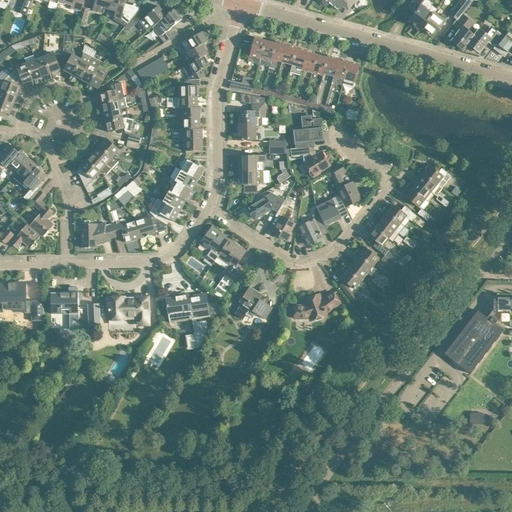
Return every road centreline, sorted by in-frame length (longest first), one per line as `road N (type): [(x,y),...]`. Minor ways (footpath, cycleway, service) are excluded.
road 1 (residential): [(209,208),(291,262),(340,246),(391,187),(330,128)]
road 2 (unclassified): [(511,77),(241,5)]
road 3 (residential): [(241,5),(220,77),(219,174),(209,208)]
road 4 (residential): [(209,208),(161,258),(67,261)]
road 5 (residential): [(67,261),(63,182),(41,139)]
